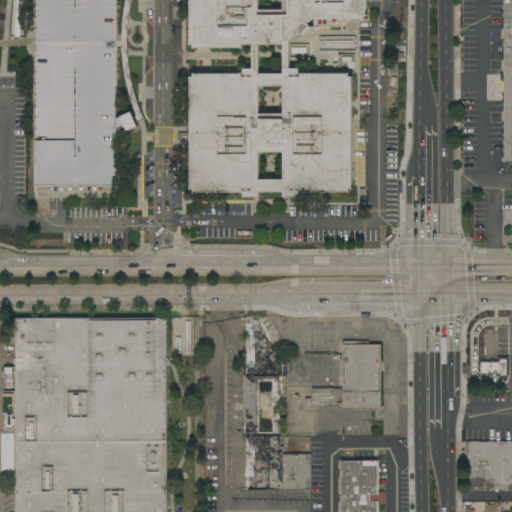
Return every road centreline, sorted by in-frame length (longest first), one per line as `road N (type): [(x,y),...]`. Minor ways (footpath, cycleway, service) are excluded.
road 1 (primary): [(0,294),(298,293)]
road 2 (secondary): [(438,266),(446,243),(442,0)]
road 3 (primary): [(162,266),(0,266)]
road 4 (primary): [(438,266),(282,266)]
road 5 (secondary): [(439,434),(438,292)]
road 6 (primary): [(298,293),(438,292)]
road 7 (primary): [(282,266),(162,266)]
